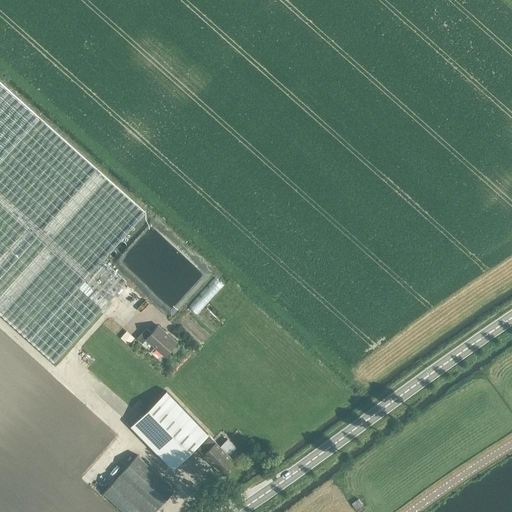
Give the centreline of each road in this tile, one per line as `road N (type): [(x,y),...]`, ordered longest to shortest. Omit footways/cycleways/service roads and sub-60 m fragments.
road 1 (secondary): [(237,511),(511,318)]
road 2 (tertiary): [(412,511),(511,443)]
